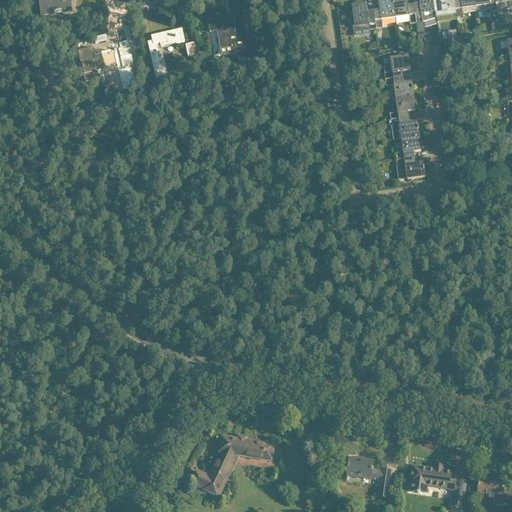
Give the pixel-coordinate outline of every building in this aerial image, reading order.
[(38,0),(40,17),(67,14),(72,13),(72,12),(70,0),(74,0),(38,0)] [(407,0),(403,0),(393,1),(396,19),(410,17),(411,24),(417,24),(414,6),(408,7),(407,0)] [(419,0),(420,5),(414,6),(417,24),(423,23),(437,19),(436,13),(434,0),(419,0)] [(448,0),(434,0),(436,13),(437,19),(437,20),(451,18),(457,17),(455,0),(449,1),(448,0)] [(461,2),(455,3),(457,17),(458,24),(462,23),(461,20),(464,20),(463,13),(477,12),(476,7),(475,0),(460,0),(461,2)] [(475,0),(476,7),(477,12),(491,10),(491,14),(497,13),(496,5),(495,0),(475,0)] [(511,0),(495,0),(496,5),(497,13),(499,22),(499,25),(509,24),(507,9),(509,9),(508,3),(509,3),(511,2),(511,0)] [(380,11),(374,12),(375,15),(377,29),(383,29),(382,21),(396,19),(393,1),(386,2),(383,2),(383,3),(379,3),(380,11)] [(355,24),(353,24),(354,32),(354,37),(371,35),(370,30),(371,30),(377,29),(375,15),(369,15),(368,13),(367,5),(362,6),(358,6),(353,7),(355,24)] [(226,18),(208,20),(210,32),(217,31),(219,45),(220,48),(230,46),(231,52),(239,51),(240,59),(250,57),(252,69),(260,68),(257,51),(249,53),(248,46),(247,42),(244,23),(242,13),(232,15),(232,17),(232,18),(226,19),(226,18)] [(497,13),(491,14),(492,23),(493,30),(495,30),(500,29),(499,27),(499,25),(499,22),(497,13)] [(148,45),(150,52),(156,80),(168,77),(161,48),(176,45),(184,43),(184,39),(182,30),(151,37),(152,42),(152,44),(148,45)] [(92,48),(77,51),(80,64),(81,64),(84,75),(97,72),(101,71),(102,73),(103,73),(103,72),(109,71),(114,70),(117,69),(119,75),(121,82),(121,85),(122,85),(122,88),(122,89),(122,90),(137,87),(132,66),(133,66),(134,65),(132,56),(131,55),(129,55),(129,53),(131,53),(129,45),(128,41),(127,41),(120,43),(119,42),(112,44),(111,44),(113,50),(112,50),(110,51),(110,50),(106,51),(103,52),(100,53),(96,54),(96,53),(94,54),(93,52),(92,48)] [(509,49),(501,50),(502,57),(503,64),(511,62),(511,41),(508,42),(509,49)] [(187,57),(198,55),(196,43),(185,45),(187,57)] [(392,67),(384,68),(385,74),(386,81),(404,78),(403,72),(410,71),(408,57),(405,57),(398,58),(391,59),(392,67)] [(511,62),(503,64),(504,69),(505,69),(506,73),(510,72),(511,77),(511,76),(511,62)] [(49,68),(40,71),(46,96),(50,95),(51,94),(51,97),(56,96),(55,93),(49,68)] [(404,78),(386,81),(387,87),(391,86),(393,100),(397,100),(414,97),(413,90),(414,90),(413,87),(412,83),(404,84),(404,78)] [(399,114),(391,115),(391,121),(406,119),(409,118),(409,112),(416,111),(414,97),(397,100),(399,114)] [(406,119),(391,121),(392,127),(391,127),(393,141),(394,141),(402,140),(419,137),(419,131),(419,127),(418,127),(418,123),(410,124),(409,118),(406,119)] [(404,153),(395,155),(396,157),(396,161),(405,160),(412,159),(415,159),(414,153),(422,152),(419,137),(402,140),(403,147),(404,153)] [(405,160),(396,161),(397,168),(399,167),(399,168),(400,174),(407,173),(408,180),(425,178),(424,171),(425,171),(424,168),(423,164),(415,165),(415,159),(412,159),(405,160)] [(246,442),(247,438),(237,436),(236,440),(221,438),(219,453),(221,453),(210,478),(196,471),(187,490),(203,498),(206,492),(215,496),(219,487),(235,455),(270,461),(271,456),(273,446),(246,442)] [(383,472),(373,471),(374,462),(350,459),(348,476),(372,479),(372,478),(382,479),(379,497),(390,498),(394,472),(383,470),(383,472)] [(467,487),(455,485),(456,482),(450,482),(452,473),(412,467),(410,485),(412,486),(411,492),(428,495),(429,486),(453,490),(451,507),(463,509),(467,487)] [(511,509),(511,493),(504,492),(505,483),(492,481),(492,479),(481,477),(478,493),(495,496),(494,505),(510,507),(509,509),(511,509)]
